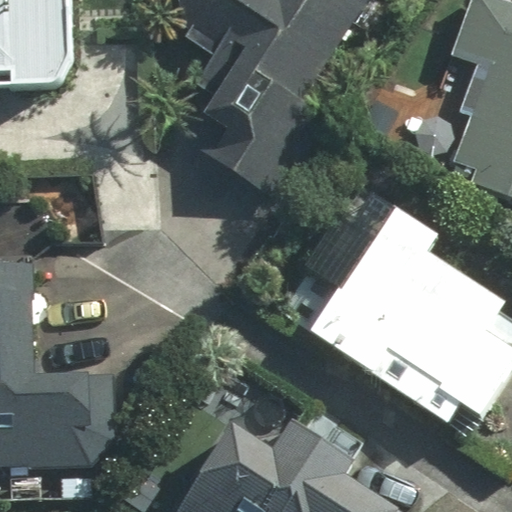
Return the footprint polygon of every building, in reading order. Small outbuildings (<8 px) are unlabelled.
[(0,0),(0,106),(50,106),(69,75),(67,0),(0,0)] [(303,118),(374,7),(372,0),(175,0),(187,39),(191,41),(184,52),(215,71),(204,88),(221,99),(201,129),(213,136),(196,162),(277,214),(328,134),(303,118)] [(475,177),(469,193),(511,209),(511,15),(474,2),(452,62),(493,77),(457,171),(475,177)] [(391,222),(307,347),(447,440),(457,425),(479,439),(511,388),(511,329),(424,271),(436,253),(391,222)] [(0,481),(94,479),(116,457),(114,386),(34,388),(30,274),(0,275),(0,481)] [(373,511),(345,492),(354,478),(291,434),(281,447),(248,424),(185,511),(373,511)]
